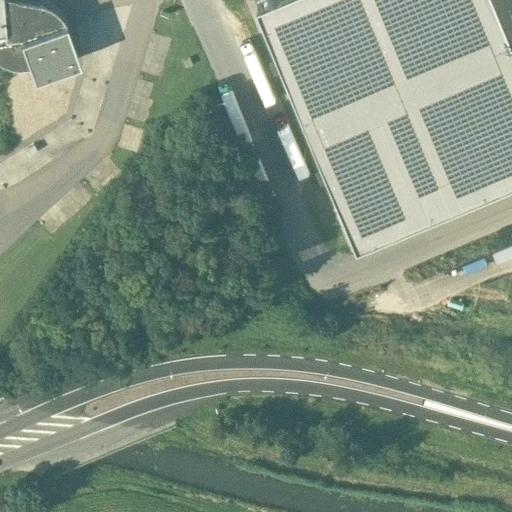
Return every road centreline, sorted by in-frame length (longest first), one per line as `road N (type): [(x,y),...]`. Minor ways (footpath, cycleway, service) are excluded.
road 1 (primary): [(511,423),(375,377),(231,362),(136,377),(0,431)]
road 2 (primary): [(0,463),(152,403),(254,385),(365,398),(511,432)]
road 3 (unclassified): [(511,206),(361,272),(337,278),(320,269),(197,0)]
